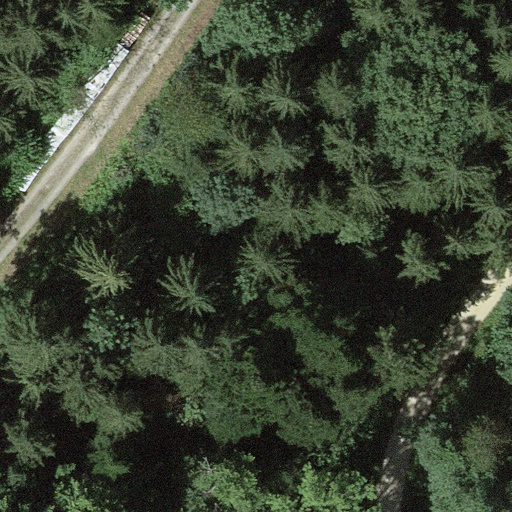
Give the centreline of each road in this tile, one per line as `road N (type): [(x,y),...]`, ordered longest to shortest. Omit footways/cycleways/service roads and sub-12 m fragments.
road 1 (track): [(511,264),(423,372),(379,475),(376,511)]
road 2 (track): [(0,231),(165,0)]
